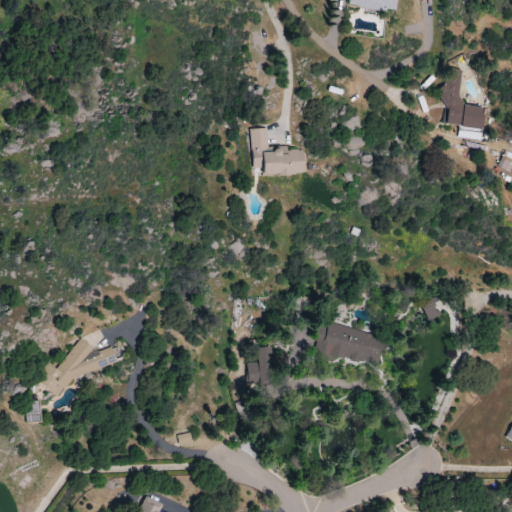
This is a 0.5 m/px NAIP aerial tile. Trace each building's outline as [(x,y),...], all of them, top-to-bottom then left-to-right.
[(348,0),(348,6),(395,13),(396,0),(348,0)] [(439,123),(482,131),(486,108),(456,103),(459,81),(448,79),(446,88),(439,123)] [(305,175),(304,150),(287,151),(287,147),(268,148),(267,129),(250,130),(251,170),(263,169),(263,176),(305,175)] [(511,170),(511,163),(501,158),(496,168),(510,175),(511,170)] [(383,336),(328,324),(323,345),(328,346),(326,354),(377,366),(383,336)] [(69,380),(116,362),(110,347),(99,351),(78,338),(57,370),(47,364),(36,382),(58,397),(69,380)] [(257,363),(246,363),(247,385),(273,384),(272,347),(257,347),(257,363)]
